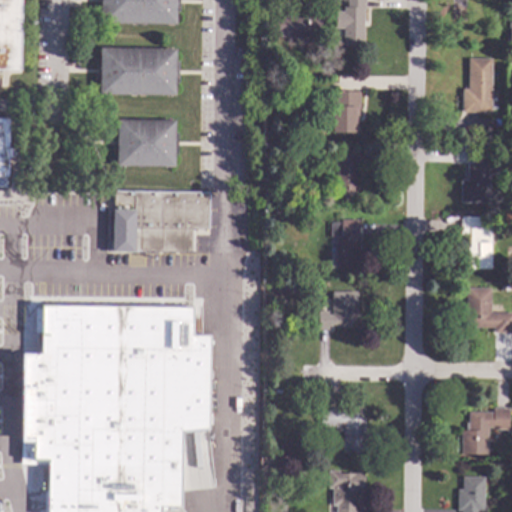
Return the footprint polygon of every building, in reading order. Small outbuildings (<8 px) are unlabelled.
[(0,0),(19,0),(19,70),(0,69),(0,0)] [(175,0),(175,24),(99,23),(99,0),(175,0)] [(365,0),(365,10),(363,10),(362,46),(342,45),(343,6),(345,6),(345,0),(365,0)] [(288,16),(321,16),(321,35),(311,35),(311,37),(268,37),(268,14),(288,14),(288,16)] [(174,95),(98,94),(98,47),(175,49),(174,95)] [(78,55),(78,63),(70,63),(70,55),(78,55)] [(490,112),(461,112),(461,89),(467,89),(468,58),(490,58),(490,112)] [(283,78),(283,87),(274,87),(275,78),(283,78)] [(359,108),(358,108),(357,133),(332,132),(333,91),(359,91),(359,108)] [(0,115),(11,116),(11,146),(13,146),(13,159),(8,159),(7,184),(0,184),(0,115)] [(173,166),(115,166),(116,119),(174,120),(173,166)] [(495,174),(489,174),(488,202),(459,202),(459,180),(467,180),(467,163),(476,163),(476,147),(495,148),(495,174)] [(360,150),(360,165),(358,165),(357,196),(334,196),(335,164),(327,164),(327,154),(340,154),(340,149),(360,150)] [(207,229),(191,229),(191,253),(105,252),(106,209),(113,209),(113,190),(208,192),(207,229)] [(479,227),(490,227),(490,268),(466,269),(466,247),(469,247),(469,234),(459,234),(459,217),(479,217),(479,227)] [(357,239),(355,239),(355,267),(334,266),(334,236),(328,236),(329,221),(339,221),(339,219),(357,220),(357,239)] [(489,313),(511,313),(511,333),(493,333),(493,327),(465,327),(465,288),(489,288),(489,313)] [(356,315),(350,315),(350,326),(327,325),(327,330),(317,330),(317,314),(331,314),(331,292),(356,292),(356,315)] [(46,511),(158,511),(159,507),(179,507),(180,432),(206,429),(208,335),(191,334),(191,308),(39,306),(38,355),(21,354),(20,442),(31,442),(31,460),(46,460),(46,511)] [(338,413),(356,413),(356,418),(364,418),(364,451),(342,451),(342,430),(334,430),(334,426),(320,426),(320,407),(338,407),(338,413)] [(507,429),(492,429),(492,427),(487,427),(486,454),(460,453),(460,430),(465,430),(465,423),(467,423),(467,412),(492,412),(492,408),(508,408),(507,429)] [(338,472),(355,472),(355,471),(362,471),(362,493),(357,493),(357,507),(360,507),(360,511),(335,511),(335,504),(331,504),(331,487),(327,487),(327,470),(338,470),(338,472)] [(483,477),(482,506),(486,506),(485,511),(460,511),(456,510),(456,489),(461,489),(462,476),(483,477)]
